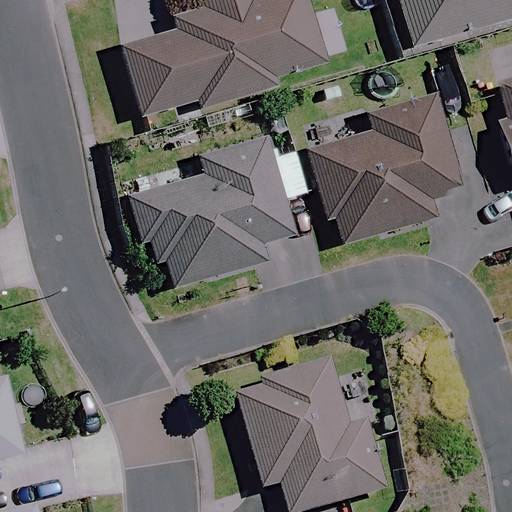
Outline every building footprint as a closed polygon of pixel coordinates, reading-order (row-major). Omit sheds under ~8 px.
[(190,108),(193,120),(268,99),(264,82),(313,68),(294,0),(245,0),(243,0),(159,0),(169,35),(109,51),(129,124),(190,108)] [(511,0),(382,0),(396,54),(511,22),(511,0)] [(487,141),(501,194),(511,190),(511,88),(490,95),(502,137),(487,141)] [(420,202),(448,193),(420,100),(361,118),(366,136),(297,158),(326,251),(426,221),(420,202)] [(254,144),(187,163),(193,183),(181,186),(114,205),(126,249),(136,246),(142,268),(152,266),(160,293),(256,266),(251,250),(281,241),(254,144)] [(340,431),(319,370),(223,403),(255,496),(269,491),(276,511),(321,511),(379,492),(356,426),(340,431)]
